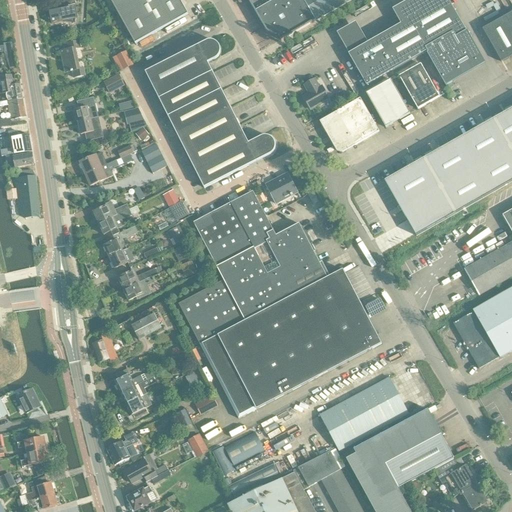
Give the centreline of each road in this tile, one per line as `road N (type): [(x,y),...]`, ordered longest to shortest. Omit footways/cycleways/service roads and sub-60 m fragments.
road 1 (unclassified): [(308,147),(203,201),(192,198),(131,75),(231,21)]
road 2 (unclassified): [(511,489),(332,186)]
road 3 (tertiary): [(61,261),(20,0)]
road 4 (unclassified): [(332,186),(511,85)]
road 5 (tertiary): [(112,511),(73,354)]
road 6 (unclassified): [(308,147),(231,21)]
